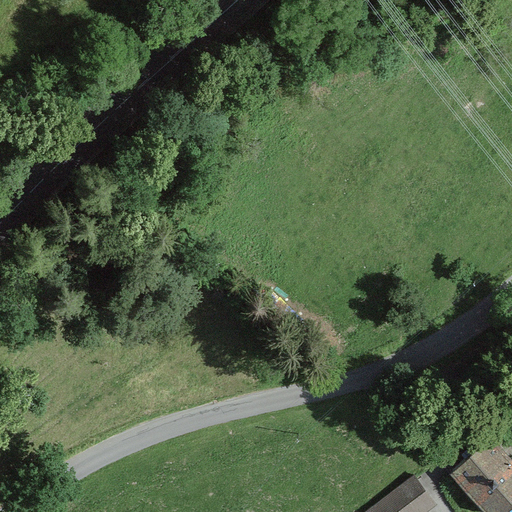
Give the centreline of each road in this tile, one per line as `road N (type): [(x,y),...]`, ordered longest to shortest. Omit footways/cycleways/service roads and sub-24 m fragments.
road 1 (unclassified): [(13,511),(87,461),(147,435),(398,366),(455,337),(511,292)]
road 2 (primary): [(236,0),(0,222)]
